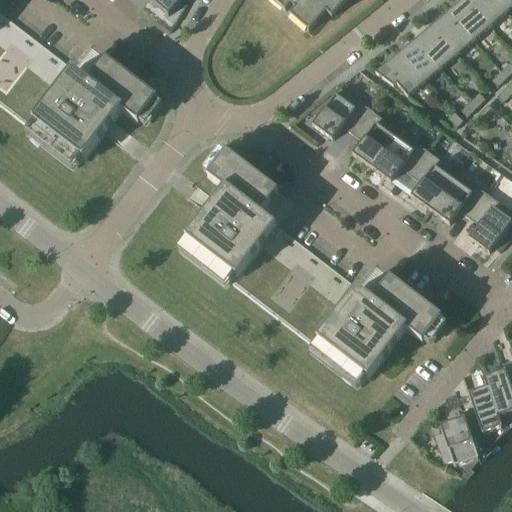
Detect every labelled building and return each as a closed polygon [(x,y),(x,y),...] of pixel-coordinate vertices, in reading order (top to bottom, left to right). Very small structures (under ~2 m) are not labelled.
[(149,0),(148,1),(168,18),(184,0),(149,0)] [(269,0),(285,14),(291,8),(295,11),(290,18),(309,34),(326,15),(332,20),(349,0),(269,0)] [(492,0),(465,0),(464,1),(490,30),(506,15),(492,0)] [(511,0),(492,0),(506,15),(511,10),(511,0)] [(464,1),(448,15),(474,44),(490,30),(464,1)] [(0,107),(78,167),(83,161),(84,162),(122,113),(138,126),(157,101),(106,61),(88,84),(0,15),(0,107)] [(448,15),(432,29),(457,58),(474,44),(448,15)] [(432,29),(415,43),(440,73),(457,58),(432,29)] [(415,43),(399,57),(424,87),(440,73),(415,43)] [(424,87),(399,57),(375,76),(393,89),(397,87),(407,100),(424,87)] [(511,68),(509,66),(500,75),(507,81),(511,75),(511,68)] [(507,81),(500,75),(491,84),(498,90),(507,81)] [(342,130),(352,137),(370,113),(340,91),(313,129),(333,143),(342,130)] [(511,97),(505,91),(496,100),(503,106),(511,97)] [(479,96),(470,105),(476,111),(485,103),(479,96)] [(476,111),(470,105),(461,114),(467,120),(476,111)] [(479,117),(485,123),(495,114),(488,108),(479,117)] [(353,158),(372,172),(399,134),(370,113),(352,137),(362,145),(353,158)] [(454,115),(448,122),(457,131),(463,125),(454,115)] [(400,172),(411,180),(428,155),(399,134),(372,172),(391,185),(400,172)] [(227,154),(207,179),(224,192),(186,241),(188,242),(183,248),(216,274),(329,360),(362,386),(367,380),(368,381),(406,332),(422,345),(442,319),(390,280),(373,302),(282,233),(277,229),(261,217),(278,194),(227,154)] [(411,200),(430,214),(458,176),(457,175),(452,182),(435,170),(440,163),(428,155),(411,180),(420,187),(411,200)] [(459,214),(469,222),(487,197),(458,176),(430,214),(449,228),(459,214)] [(511,215),(487,197),(469,222),(479,229),(469,242),(489,256),(511,224),(511,215)] [(511,357),(511,365),(503,369),(511,395),(511,348),(509,350),(511,357)] [(504,374),(484,380),(501,431),(502,430),(498,420),(511,415),(511,395),(503,369),(502,369),(504,374)] [(473,412),(462,416),(477,461),(478,461),(471,441),(501,431),(484,380),(483,381),(486,390),(468,396),(473,412)] [(477,461),(462,416),(461,416),(463,421),(440,429),(442,436),(433,439),(439,455),(443,467),(452,464),(454,469),(477,461)]
